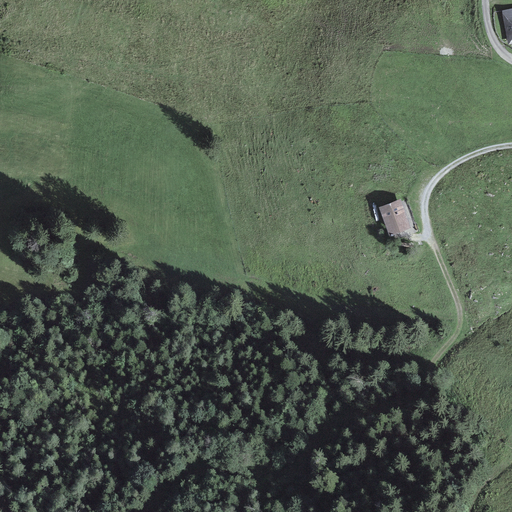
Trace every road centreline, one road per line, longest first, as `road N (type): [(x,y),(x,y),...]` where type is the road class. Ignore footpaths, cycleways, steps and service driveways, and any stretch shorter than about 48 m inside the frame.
road 1 (track): [(430,234),(461,318),(413,400),(333,424),(295,470),(198,470),(141,511)]
road 2 (track): [(430,234),(424,205),(439,175),(511,144)]
